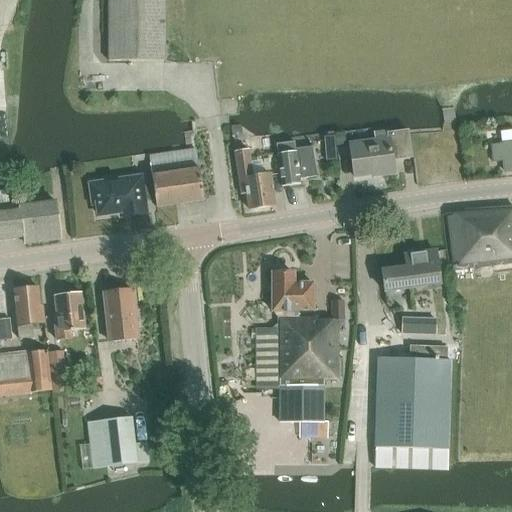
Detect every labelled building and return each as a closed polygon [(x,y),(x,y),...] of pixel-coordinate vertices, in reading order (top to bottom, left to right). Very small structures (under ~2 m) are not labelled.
[(108,0),(108,62),(166,62),(165,0),(108,0)] [(374,132),(375,140),(387,139),(387,134),(388,134),(387,131),(374,132)] [(501,144),(491,145),(493,162),(502,162),(503,172),(511,171),(511,131),(502,132),(503,144),(501,144)] [(408,132),(388,134),(387,134),(387,139),(375,140),(349,143),(353,177),(380,174),(380,177),(395,175),(393,162),(412,159),(408,132)] [(344,134),(336,135),(337,145),(346,144),(344,134)] [(327,138),(325,138),(327,162),(337,161),(335,137),(327,138)] [(258,167),(253,168),(251,162),(250,149),(235,151),(239,180),(244,180),(248,210),(274,207),(270,176),(260,177),(258,167)] [(307,180),(317,179),(312,150),(298,151),(298,154),(278,156),(281,186),(299,185),(299,179),(307,178),(307,180)] [(197,158),(150,164),(151,176),(152,176),(198,170),(197,158)] [(155,207),(202,202),(198,170),(152,176),(151,176),(151,178),(154,200),(155,207)] [(92,203),(96,203),(97,214),(129,211),(130,214),(145,213),(144,201),(154,200),(151,178),(142,179),(141,177),(90,183),(92,203)] [(24,246),(60,241),(56,205),(53,205),(53,201),(46,202),(46,207),(30,209),(30,205),(9,208),(7,190),(0,191),(0,240),(23,238),(24,246)] [(511,206),(462,213),(462,214),(446,216),(452,271),(511,263),(511,206)] [(385,292),(440,285),(436,251),(405,255),(406,268),(382,270),(385,292)] [(278,317),(278,329),(256,329),(256,390),(281,390),(281,422),(323,422),(323,382),(336,382),(337,326),(345,326),(345,301),(332,301),(332,321),(318,321),(318,317),(300,317),(300,312),(312,312),(312,283),(294,283),(294,273),(271,272),(271,312),(272,312),(278,317)] [(44,325),(42,305),(40,305),(38,287),(12,290),(18,340),(32,339),(31,327),(44,325)] [(118,293),(102,295),(108,344),(138,340),(133,291),(127,292),(127,289),(118,290),(118,293)] [(81,309),(84,309),(82,295),(80,295),(80,293),(54,296),(57,317),(52,318),(56,343),(73,340),(73,333),(84,331),(81,309)] [(399,311),(390,313),(396,323),(394,324),(400,334),(409,329),(399,311)] [(0,342),(12,340),(9,319),(0,320),(0,342)] [(410,360),(378,359),(375,469),(448,472),(451,361),(446,361),(447,348),(410,346),(410,360)] [(1,355),(0,348),(0,378),(29,375),(27,356),(31,355),(30,352),(1,355)] [(47,354),(50,382),(51,394),(68,392),(65,352),(47,354)] [(29,375),(0,378),(0,399),(51,394),(50,382),(47,354),(31,355),(27,356),(29,375)] [(133,418),(103,421),(109,467),(138,464),(136,445),(133,418)]
